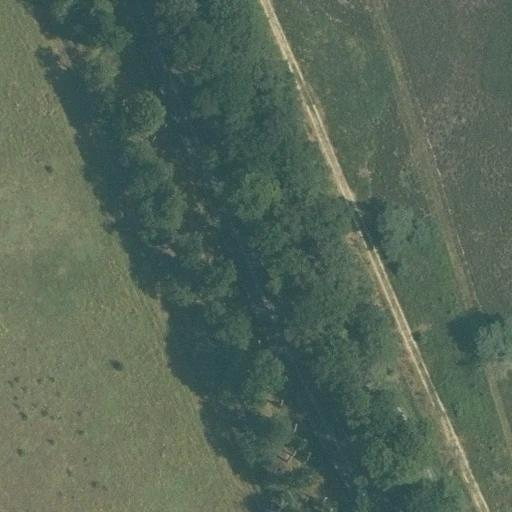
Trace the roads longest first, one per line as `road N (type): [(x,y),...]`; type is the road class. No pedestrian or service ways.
road 1 (primary): [(378,511),(326,431),(273,323),(135,0)]
road 2 (track): [(483,511),(263,0)]
